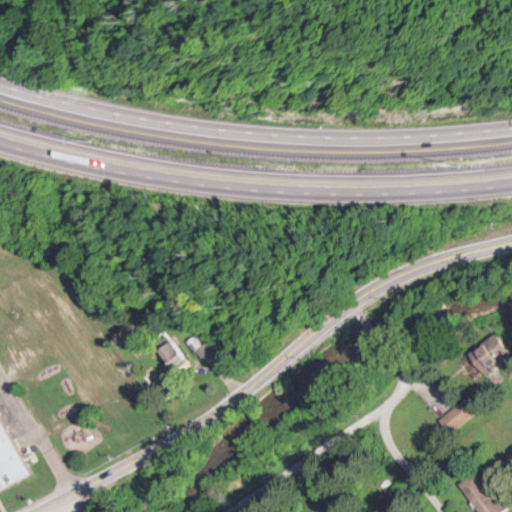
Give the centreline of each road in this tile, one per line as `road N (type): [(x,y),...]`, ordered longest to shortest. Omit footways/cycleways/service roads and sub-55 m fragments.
road 1 (tertiary): [(511,230),(356,305),(238,392),(23,511)]
road 2 (motorway): [(0,137),(260,190),(404,195),(511,179)]
road 3 (motorway): [(511,133),(372,143),(236,136),(68,112),(0,89)]
road 4 (residential): [(386,347),(402,370),(391,401),(228,511)]
road 5 (residential): [(385,406),(390,442),(444,511)]
